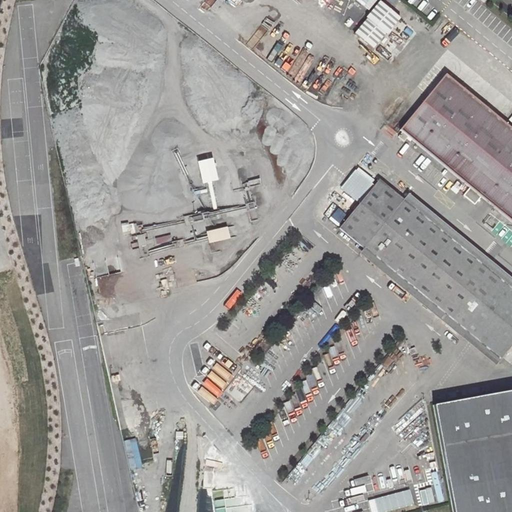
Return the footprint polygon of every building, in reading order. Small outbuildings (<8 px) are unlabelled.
[(400,17),(379,0),(368,14),(368,15),(354,33),(372,48),(387,30),(388,31),(400,17)] [(357,0),(370,10),(378,0),(357,0)] [(511,129),(445,74),(400,129),(402,131),(398,136),(404,141),(408,136),(470,187),(463,194),(475,204),(482,196),(511,221),(511,129)] [(336,233),(458,335),(507,276),(385,174),(336,233)] [(212,244),(233,238),(230,226),(208,232),(212,244)] [(495,365),(511,344),(511,279),(507,276),(458,335),(495,365)] [(511,511),(511,391),(433,406),(452,511),(511,511)] [(205,476),(207,487),(232,482),(229,471),(205,476)] [(378,511),(390,511),(415,506),(411,490),(375,499),(378,511)] [(217,511),(235,511),(235,498),(217,500),(217,511)]
